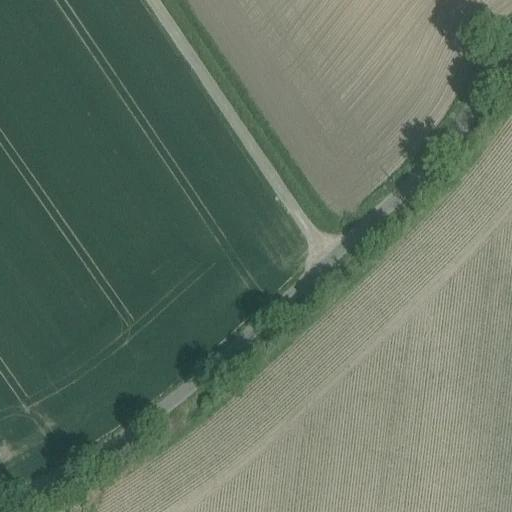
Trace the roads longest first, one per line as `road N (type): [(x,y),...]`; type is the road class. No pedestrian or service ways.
road 1 (unclassified): [(0,505),(142,425),(329,261)]
road 2 (unclassified): [(151,0),(329,261)]
road 3 (unclassified): [(329,261),(441,156),(511,46)]
